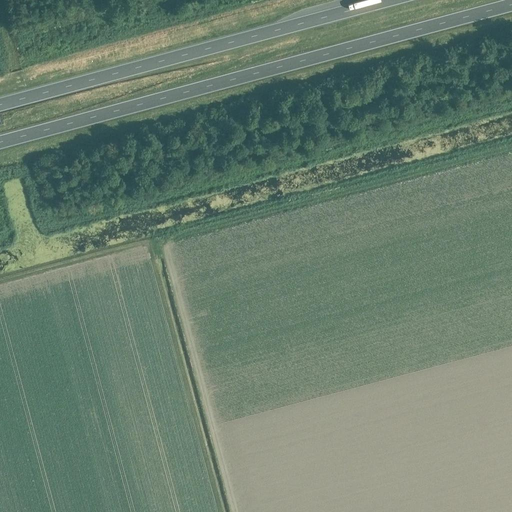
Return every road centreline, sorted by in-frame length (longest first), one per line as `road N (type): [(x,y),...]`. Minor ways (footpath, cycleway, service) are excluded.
road 1 (trunk): [(0,143),(511,6)]
road 2 (trunk): [(392,0),(0,105)]
